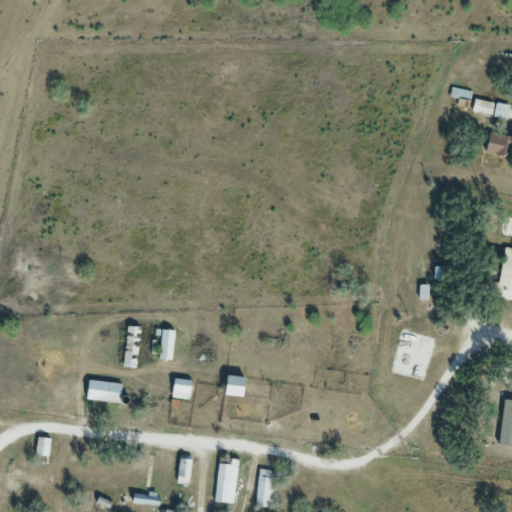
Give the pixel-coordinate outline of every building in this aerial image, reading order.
[(465,90),(450,87),(449,93),(464,96),(465,90)] [(470,111),(506,118),(509,104),(473,97),(470,111)] [(511,154),(511,138),(494,129),(484,147),(509,159),(511,154)] [(511,299),(511,248),(502,247),(496,298),(511,299)] [(136,367),(138,326),(125,325),(124,366),(136,367)] [(173,330),(160,328),(158,358),(171,359),(173,330)] [(244,375),(225,375),(225,395),(244,395),(244,375)] [(188,398),(190,381),(174,379),(172,396),(188,398)] [(120,401),(121,382),(86,380),(86,400),(120,401)] [(28,454),(49,456),(51,438),(30,435),(28,454)] [(176,482),(188,483),(190,458),(178,457),(176,482)] [(233,503),(236,458),(228,458),(227,463),(217,462),(214,501),(233,503)] [(255,508),(274,509),(275,469),(257,468),(255,508)] [(160,504),(160,493),(132,492),(132,503),(160,504)]
